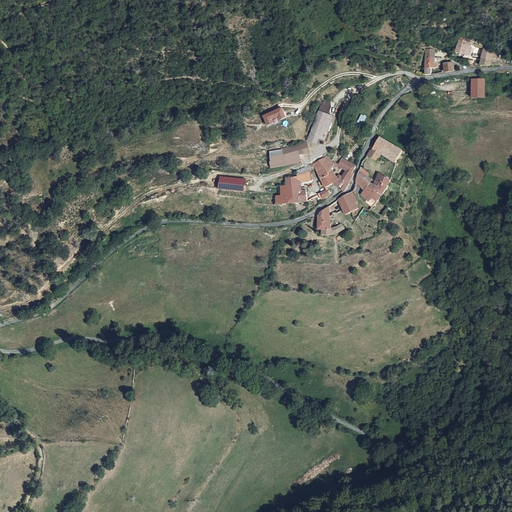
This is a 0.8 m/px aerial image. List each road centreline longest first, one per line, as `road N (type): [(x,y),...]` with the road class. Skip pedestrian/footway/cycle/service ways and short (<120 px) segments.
road 1 (unclassified): [(0,351),(80,337),(182,335),(237,357),(377,439),(426,453),(511,411)]
road 2 (unclassified): [(416,80),(381,114),(343,189),(297,220),(152,224),(108,251),(53,306),(0,326)]
road 3 (track): [(24,511),(41,454),(0,403)]
road 4 (residential): [(416,80),(399,73),(351,93),(338,142)]
